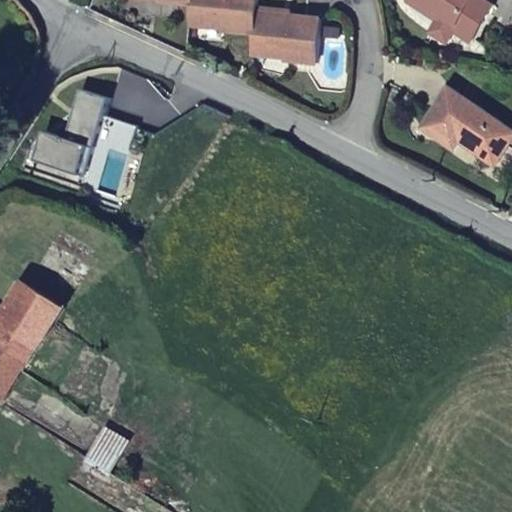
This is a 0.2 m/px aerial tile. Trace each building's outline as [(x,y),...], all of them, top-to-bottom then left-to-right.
[(225,23),(224,29),(224,31),(256,34),(259,5),(259,0),(194,0),(194,3),(192,20),(225,23)] [(414,0),(475,39),(498,3),(493,0),(414,0)] [(288,51),(287,55),(287,57),(319,60),(323,16),(259,5),(256,34),(255,47),(288,51)] [(192,20),(192,25),(224,29),(225,23),(192,20)] [(479,146),(500,160),(511,141),(511,130),(450,89),(423,128),(454,150),(460,141),(476,152),(479,146)] [(496,165),(500,160),(479,146),(476,152),(496,165)] [(0,301),(0,292),(13,272),(0,263),(0,316),(0,317),(7,306),(0,301)] [(0,397),(3,400),(24,368),(64,306),(13,272),(0,292),(0,301),(7,306),(0,317),(0,316),(0,397)] [(51,385),(24,368),(3,400),(30,415),(51,385)] [(105,425),(86,456),(103,467),(123,436),(105,425)]
